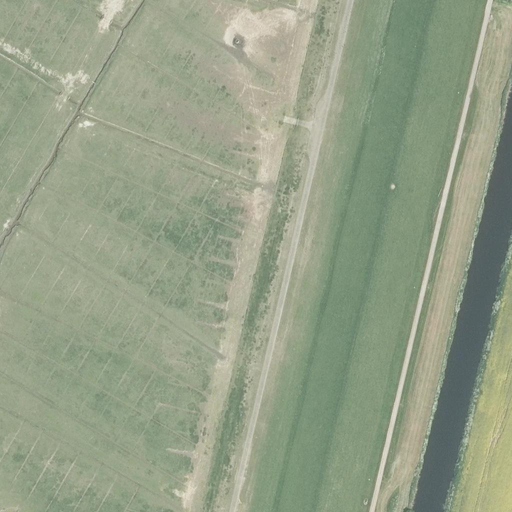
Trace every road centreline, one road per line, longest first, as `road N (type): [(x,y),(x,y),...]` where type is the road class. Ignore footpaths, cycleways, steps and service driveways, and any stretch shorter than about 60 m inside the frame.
road 1 (track): [(230,511),(350,0)]
road 2 (track): [(490,0),(372,511)]
